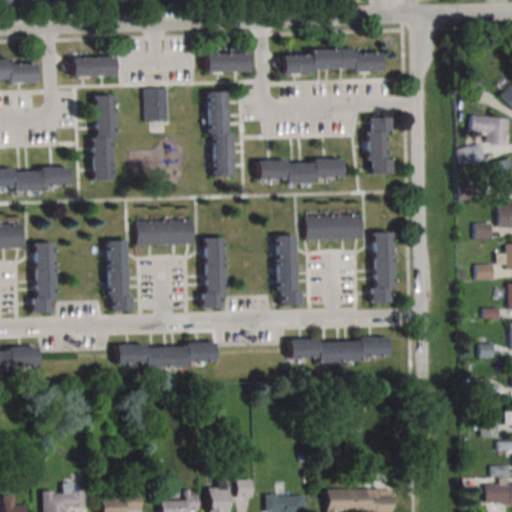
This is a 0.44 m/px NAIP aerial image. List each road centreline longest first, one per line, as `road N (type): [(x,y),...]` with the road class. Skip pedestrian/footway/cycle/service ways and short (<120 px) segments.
road 1 (residential): [(0,327),(419,314)]
road 2 (residential): [(0,26),(382,14)]
road 3 (residential): [(419,314),(413,0)]
road 4 (residential): [(261,18),(268,109),(416,105)]
road 5 (residential): [(49,25),(51,112),(0,119)]
road 6 (residential): [(382,14),(511,10)]
